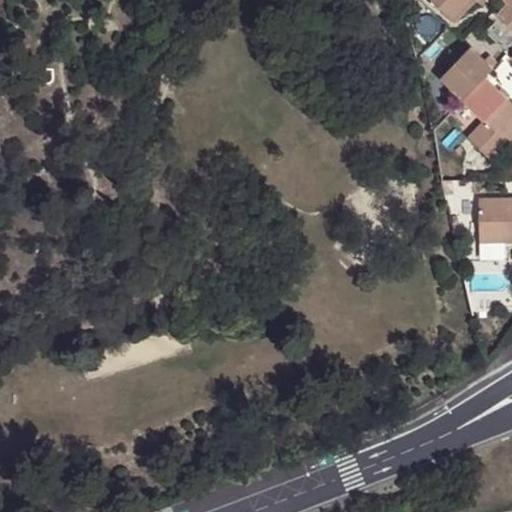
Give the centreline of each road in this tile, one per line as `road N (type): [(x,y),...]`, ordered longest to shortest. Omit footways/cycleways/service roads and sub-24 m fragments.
road 1 (residential): [(348,469),(401,461),(511,414)]
road 2 (residential): [(465,406),(348,469)]
